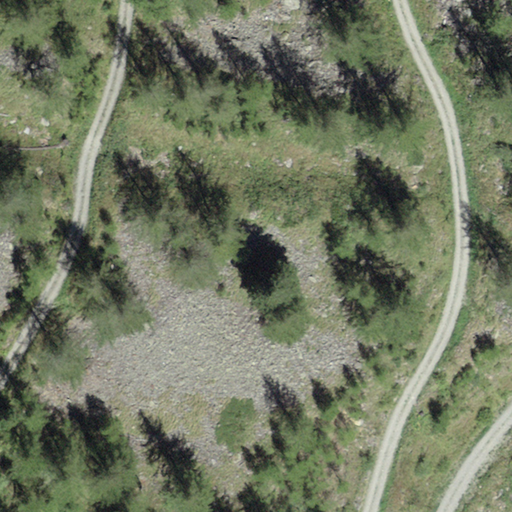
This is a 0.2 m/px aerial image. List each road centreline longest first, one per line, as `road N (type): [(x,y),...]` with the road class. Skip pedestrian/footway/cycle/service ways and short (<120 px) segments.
road 1 (track): [(373,511),(467,265),(457,145),(400,0)]
road 2 (track): [(128,0),(102,129),(45,303),(0,390)]
road 3 (track): [(511,409),(448,511)]
